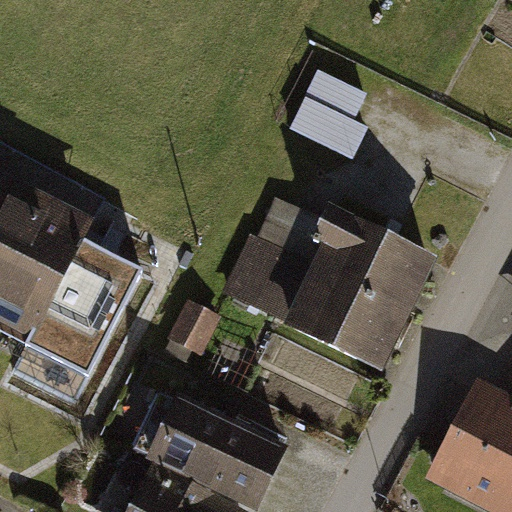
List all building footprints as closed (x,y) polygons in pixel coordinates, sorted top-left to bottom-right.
[(356,154),(380,86),(321,65),(296,132),(356,154)] [(92,222),(0,177),(0,314),(38,333),(81,246),(92,222)] [(339,217),(290,320),(379,362),(428,258),(339,217)] [(139,275),(81,246),(38,333),(16,376),(73,404),(139,275)] [(438,478),(500,511),(511,511),(511,404),(487,390),(438,478)] [(149,456),(250,504),(278,447),(177,398),(149,456)] [(122,511),(244,511),(147,464),(122,511)]
